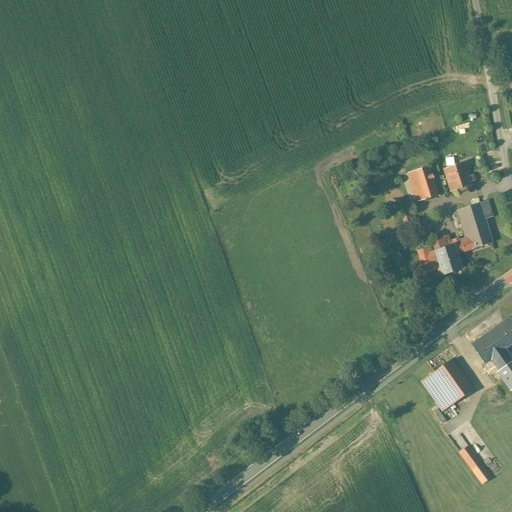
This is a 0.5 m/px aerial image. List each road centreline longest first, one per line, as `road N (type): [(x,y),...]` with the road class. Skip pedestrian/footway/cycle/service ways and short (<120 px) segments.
road 1 (unclassified): [(203,511),(511,281)]
road 2 (unknown): [(471,311),(367,150),(428,119),(428,82),(485,76)]
road 3 (unclassified): [(470,0),(511,215)]
